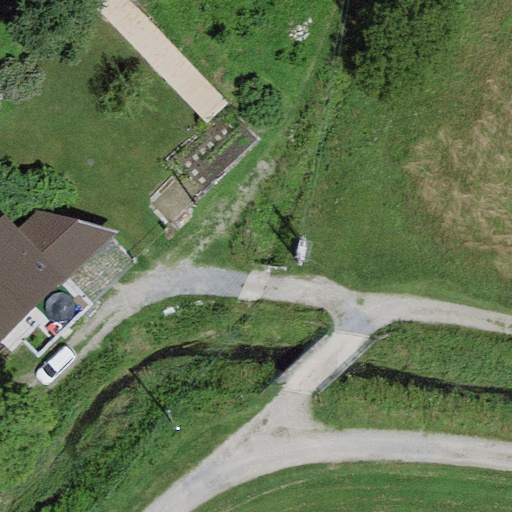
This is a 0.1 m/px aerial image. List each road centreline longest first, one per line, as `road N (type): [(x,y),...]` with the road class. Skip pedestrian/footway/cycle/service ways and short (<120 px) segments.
road 1 (track): [(272,430),(511,466)]
road 2 (track): [(367,306),(133,279)]
road 3 (track): [(272,430),(367,306)]
road 4 (track): [(367,306),(511,330)]
road 5 (track): [(183,511),(272,430)]
